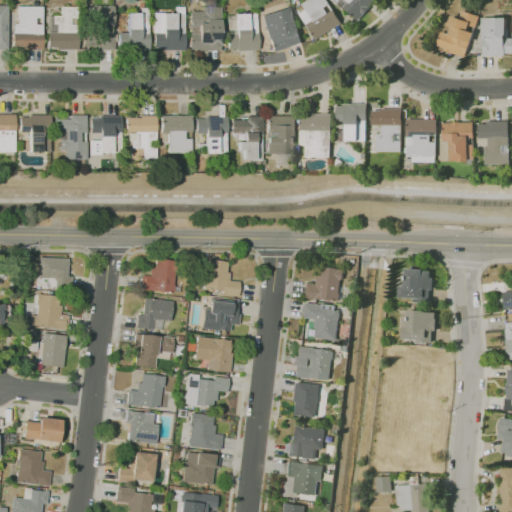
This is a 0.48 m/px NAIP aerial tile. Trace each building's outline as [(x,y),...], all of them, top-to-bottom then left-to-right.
[(316,39),(307,24),(307,25),(300,13),(306,9),(303,4),(309,0),(326,0),(333,10),(334,9),(342,23),(316,39)] [(375,0),(357,19),(345,7),(350,2),(347,0),(339,0),(339,1),(338,0),(375,0)] [(8,50),(0,49),(0,5),(8,5),(8,50)] [(43,50),(12,49),(12,24),(18,24),(18,6),(43,6),(43,34),(43,50)] [(115,49),(98,49),(98,46),(83,46),(83,34),(96,34),(96,26),(89,26),(89,14),(94,14),(94,6),(115,6),(115,25),(109,25),(109,32),(115,32),(115,49)] [(220,51),(199,50),(199,49),(190,49),(190,34),(191,34),(191,26),(190,26),(190,11),(202,12),(203,6),(221,7),(220,51)] [(274,52),(270,40),(269,40),(262,15),(291,6),(303,43),(274,52)] [(79,49),(57,50),(57,48),(48,48),(48,33),(49,33),(48,16),(62,16),(62,7),(79,7),(79,49)] [(465,57),(453,53),(445,50),(445,48),(437,45),(442,31),(450,34),(453,26),(449,25),(452,15),(454,16),(456,9),(463,11),(463,10),(481,16),(477,27),(471,25),(469,31),(475,33),(471,43),(465,57)] [(149,50),(128,50),(128,48),(119,48),(119,32),(128,33),(128,29),(129,29),(129,13),(140,13),(140,14),(149,14),(149,33),(150,33),(149,50)] [(237,52),(237,49),(228,49),(227,34),(228,34),(228,19),(228,15),(237,15),(237,14),(256,13),(257,33),(258,33),(259,50),(237,52)] [(188,51),(184,51),(184,50),(164,50),(163,48),(155,48),(154,14),(164,14),(185,14),(185,33),(184,33),(185,47),(188,47),(188,51)] [(505,55),(484,55),(484,38),(482,38),(482,17),(506,17),(506,34),(505,34),(505,38),(511,38),(511,53),(505,53),(505,55)] [(366,141),(346,141),(346,124),(346,121),(337,121),(337,106),(346,106),(346,104),(368,104),(367,121),(366,141)] [(401,152),(377,151),(378,134),(381,134),(381,125),(372,125),(372,110),(381,111),(381,108),(403,109),(403,125),(402,125),(402,133),(402,140),(401,152)] [(12,155),(5,155),(5,152),(0,151),(0,114),(15,114),(14,152),(12,152),(12,155)] [(331,157),(307,157),(307,144),(301,144),(301,129),(299,129),(299,125),(302,125),(302,116),(310,116),(310,114),(332,114),(332,131),(331,131),(331,157)] [(49,152),(29,152),(29,150),(28,150),(28,145),(29,145),(29,144),(28,144),(28,139),(29,139),(29,136),(28,136),(28,132),(19,132),(19,117),(28,117),(28,115),(50,115),(49,152)] [(86,159),(64,159),(64,150),(60,150),(59,139),(58,139),(58,131),(55,131),(55,119),(66,119),(66,116),(69,115),(85,115),(86,133),(83,133),(83,132),(79,132),(79,141),(85,141),(86,159)] [(120,153),(101,153),(101,154),(89,154),(89,140),(100,141),(100,137),(98,137),(98,133),(90,133),(90,118),(91,118),(91,116),(99,116),(99,115),(121,116),(121,133),(120,133),(120,153)] [(139,160),(132,160),(132,158),(129,158),(130,149),(131,149),(131,141),(126,141),(126,132),(125,132),(125,118),(140,118),(140,115),(156,116),(156,132),(155,132),(155,141),(148,140),(148,147),(155,147),(155,159),(139,158),(139,160)] [(190,153),(168,153),(168,133),(161,133),(161,116),(191,116),(191,132),(184,132),(184,139),(190,139),(190,153)] [(261,159),(241,159),(241,151),(237,151),(237,142),(244,142),(244,132),(231,132),(231,120),(246,120),(246,116),(262,116),(262,136),(260,136),(260,134),(255,134),(255,142),(254,142),(254,143),(261,143),(261,159)] [(297,154),(265,154),(266,129),(267,129),(267,116),(297,116),(297,144),(301,144),(301,152),(297,152),(297,154)] [(226,153),(205,153),(205,137),(205,134),(196,134),(196,119),(205,119),(205,117),(226,117),(226,126),(229,126),(229,130),(226,130),(226,153)] [(436,162),(413,162),(413,156),(408,156),(408,152),(406,152),(406,147),(408,147),(408,145),(406,145),(407,136),(407,119),(438,119),(437,134),(437,156),(436,156),(436,162)] [(486,164),(485,147),(489,147),(489,138),(480,138),(479,124),(487,124),(487,121),(494,120),(494,121),(509,120),(510,137),(509,137),(510,163),(486,164)] [(459,162),(459,160),(451,161),(451,140),(444,141),(444,123),(454,122),(460,121),(460,122),(474,122),(475,137),(474,137),(474,144),(475,144),(476,159),(469,159),(469,160),(469,161),(459,162)] [(340,168),(334,164),(338,158),(344,162),(340,168)] [(285,167),(276,167),(276,159),(285,159),(285,167)] [(38,257),(67,258),(67,276),(72,276),(71,290),(46,288),(47,279),(37,278),(38,257)] [(155,258),(155,267),(151,266),(150,275),(143,275),(142,291),(173,293),(176,260),(155,258)] [(206,259),(227,261),(226,272),(229,273),(229,280),(240,282),(237,297),(221,295),(221,291),(203,289),(206,259)] [(342,269),(339,302),(306,297),(308,283),(317,283),(318,266),(342,269)] [(406,268),(405,286),(400,286),(399,297),(413,298),(413,302),(429,303),(429,289),(432,290),(433,277),(431,277),(431,271),(423,271),(423,269),(406,268)] [(511,311),(504,312),(503,291),(511,290),(511,311)] [(36,294),(62,297),(60,313),(68,315),(66,331),(28,326),(30,314),(36,315),(37,304),(35,304),(36,294)] [(144,298),(142,315),(137,314),(136,327),(153,329),(154,319),(170,321),(172,301),(144,298)] [(205,301),(201,329),(230,330),(230,324),(237,324),(239,306),(237,305),(237,301),(211,298),(210,302),(205,301)] [(306,302),(304,318),(316,318),(315,327),(318,327),(317,337),(337,340),(340,310),(322,308),(323,304),(306,302)] [(436,312),(436,330),(432,330),(432,343),(417,342),(417,339),(402,338),(404,326),(407,326),(408,310),(425,310),(425,312),(436,312)] [(25,329),(25,336),(36,337),(36,330),(25,329)] [(134,332),(131,366),(154,368),(156,351),(171,352),(173,337),(134,332)] [(43,333),(42,342),(38,341),(35,363),(40,363),(39,365),(63,366),(65,335),(43,333)] [(197,336),(194,360),(208,361),(206,370),(229,372),(231,353),(228,353),(230,340),(197,336)] [(301,346),(334,350),(330,381),(297,378),(299,365),(297,365),(298,355),(300,355),(301,346)] [(163,376),(163,386),(160,386),(158,406),(126,404),(128,389),(136,390),(137,382),(140,382),(141,373),(163,376)] [(228,377),(226,392),(216,391),(215,408),(183,404),(187,373),(198,374),(197,378),(214,380),(214,376),(228,377)] [(297,382),(319,384),(317,418),(294,415),(297,382)] [(126,410),(125,422),(129,422),(127,441),(156,443),(158,424),(152,423),(153,413),(126,410)] [(212,417),(211,425),(214,425),(213,434),(222,434),(220,450),(188,446),(191,415),(212,417)] [(60,419),(59,442),(23,439),(24,421),(38,422),(38,417),(60,419)] [(501,418),(511,418),(511,457),(509,457),(509,453),(501,452),(503,439),(498,439),(501,418)] [(295,444),(290,443),(289,456),(316,459),(317,449),(323,449),(325,429),(297,426),(295,444)] [(48,486),(50,471),(42,470),(43,462),(39,462),(40,452),(18,449),(17,459),(18,459),(15,482),(48,486)] [(213,468),(217,468),(219,454),(186,451),(182,482),(211,485),(213,468)] [(117,481),(132,483),(132,479),(153,481),(155,454),(130,452),(128,468),(118,467),(117,481)] [(288,461),(324,466),(323,482),(318,481),(317,496),(293,493),(295,475),(286,475),(288,461)] [(499,511),(500,468),(511,466),(511,511),(499,511)] [(391,476),(392,492),(372,494),(371,478),(391,476)] [(396,486),(428,482),(430,511),(411,511),(411,510),(402,511),(402,504),(397,505),(396,486)] [(152,494),(149,511),(127,511),(128,506),(126,506),(127,502),(115,501),(116,485),(132,488),(132,492),(152,494)] [(9,511),(11,499),(29,501),(30,491),(47,493),(45,505),(40,505),(39,511),(9,511)] [(205,495),(203,511),(214,511),(176,511),(180,492),(205,495)] [(281,511),(282,503),(305,506),(304,511),(281,511)]
